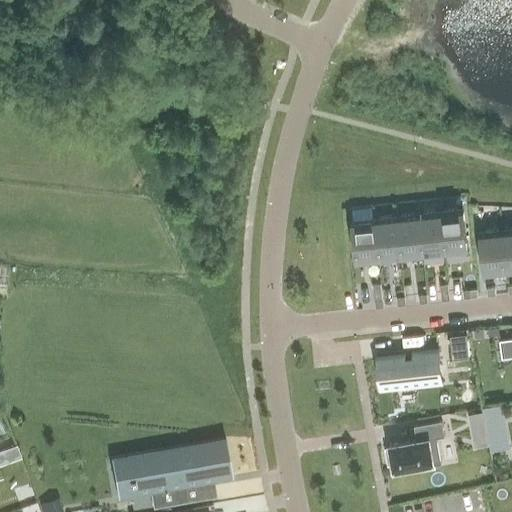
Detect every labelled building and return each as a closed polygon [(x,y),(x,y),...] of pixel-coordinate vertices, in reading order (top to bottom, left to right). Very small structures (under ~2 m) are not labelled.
[(440,211),(444,250),(467,248),(462,208),(440,211)] [(418,213),(422,253),(444,250),(440,211),(418,213)] [(396,215),(400,255),(422,253),(418,213),(396,215)] [(396,215),(374,218),(379,257),(400,255),(396,215)] [(374,218),(352,220),(356,260),(379,257),(374,218)] [(511,229),(502,230),(506,270),(511,268),(511,229)] [(502,230),(478,233),(483,272),(506,270),(502,230)] [(471,289),(463,290),(464,298),(472,297),(471,289)] [(449,292),(441,293),(442,300),(449,299),(449,292)] [(427,294),(419,295),(420,303),(427,302),(427,294)] [(404,296),(397,297),(397,305),(405,304),(404,296)] [(383,299),(375,300),(376,307),(383,307),(383,299)] [(465,334),(450,336),(452,359),(468,357),(465,334)] [(511,336),(499,339),(501,355),(511,353),(511,336)] [(405,352),(375,356),(380,392),(443,385),(438,348),(412,351),(413,355),(406,356),(405,352)] [(502,406),(483,409),(487,431),(506,427),(502,406)] [(482,412),(468,415),(471,431),(485,429),(482,412)] [(390,448),(385,449),(388,464),(393,463),(394,472),(441,464),(437,439),(445,438),(441,420),(414,426),(416,439),(389,444),(390,448)] [(153,508),(186,502),(183,486),(233,477),(226,441),(111,461),(118,497),(150,492),(153,508)] [(17,447),(0,452),(0,465),(20,458),(17,447)] [(46,511),(64,511),(59,495),(43,501),(46,511)]
